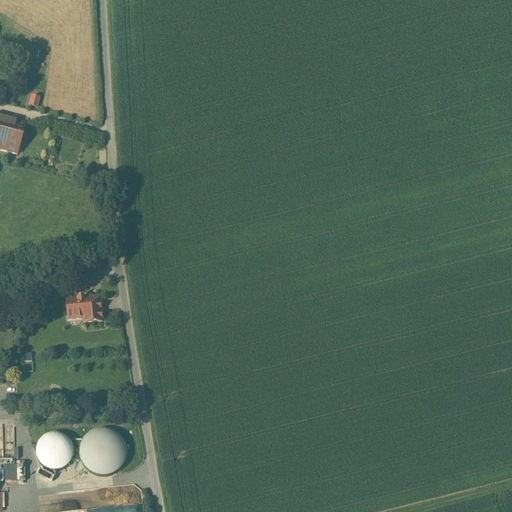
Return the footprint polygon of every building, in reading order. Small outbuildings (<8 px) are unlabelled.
[(37,108),(39,98),(29,95),(26,106),(37,108)] [(0,119),(0,151),(17,155),(24,126),(0,119)] [(77,301),(67,302),(68,315),(72,315),(78,319),(84,319),(84,325),(102,323),(100,299),(85,300),(83,298),(79,299),(77,301)] [(86,438),(83,442),(81,446),(80,450),(80,454),(80,457),(81,460),(81,462),(83,466),(86,471),(90,474),(95,476),(100,478),(105,478),(110,477),(115,475),(119,472),(122,468),(125,464),(127,459),(127,454),(127,449),(125,444),(122,440),(119,436),(115,433),(110,431),(105,430),(100,431),(95,432),(90,434),(86,438)] [(71,444),(70,442),(66,439),(63,436),(58,435),(54,435),(50,436),(46,438),(42,440),(39,444),(37,447),(36,452),(37,456),(38,460),(40,464),(42,468),(46,470),(50,472),(54,472),(59,472),(63,471),(67,469),(70,466),(72,462),(73,459),(74,456),(74,452),(73,449),(72,446),(71,444)] [(83,442),(70,442),(71,444),(72,446),(73,449),(74,452),(74,456),(73,459),(72,462),(81,462),(81,460),(80,457),(80,454),(80,450),(81,446),(83,442)]
